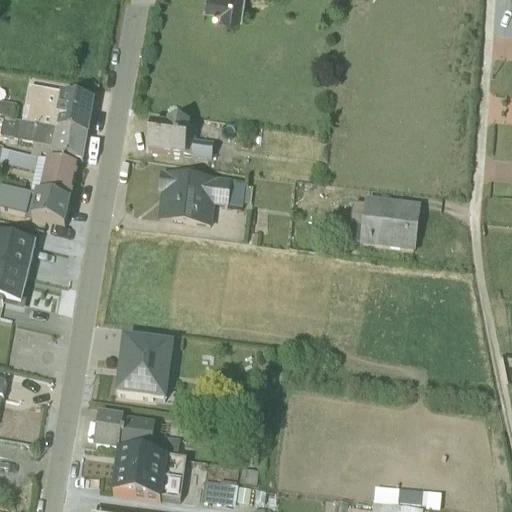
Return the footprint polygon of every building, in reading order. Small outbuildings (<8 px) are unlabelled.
[(60,112),(27,107),(22,138),(88,152),(94,119),(80,117),(80,113),(61,110),(60,112)] [(17,123),(0,120),(0,131),(15,135),(17,123)] [(42,170),(83,180),(88,152),(22,138),(4,135),(0,152),(33,159),(32,167),(42,170)] [(169,144),(152,141),(149,168),(192,173),(192,176),(211,178),(214,160),(195,158),(197,144),(170,139),(169,144)] [(31,174),(2,166),(0,175),(0,180),(35,189),(31,209),(38,211),(71,219),(79,183),(41,175),(42,170),(32,167),(31,174)] [(163,210),(160,237),(212,244),(215,224),(242,225),(243,220),(251,221),(253,204),(163,192),(161,209),(163,210)] [(0,225),(31,234),(31,236),(66,244),(71,219),(38,211),(37,213),(0,203),(0,204),(0,225)] [(413,268),(419,226),(419,225),(365,219),(365,222),(353,221),(348,260),(413,268)] [(35,263),(0,254),(0,284),(29,291),(35,263)] [(29,308),(25,307),(29,291),(0,284),(0,321),(25,327),(29,308)] [(174,363),(125,356),(118,411),(167,418),(174,363)] [(180,456),(154,452),(155,439),(124,434),(99,430),(94,466),(119,468),(139,471),(151,472),(177,475),(180,456)] [(117,482),(113,510),(123,511),(181,511),(187,476),(177,475),(151,472),(139,471),(137,485),(117,482)] [(250,511),(251,504),(205,499),(203,511),(250,511)]
